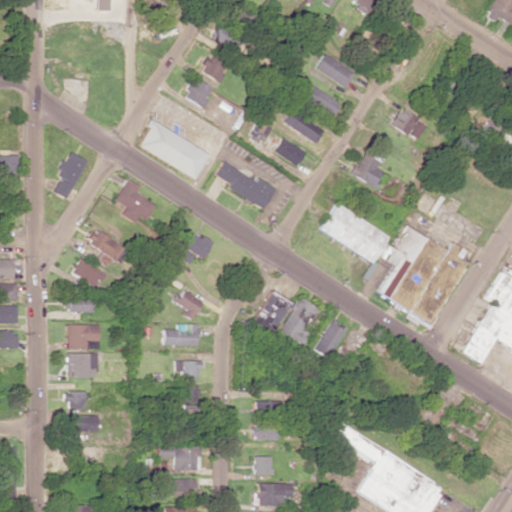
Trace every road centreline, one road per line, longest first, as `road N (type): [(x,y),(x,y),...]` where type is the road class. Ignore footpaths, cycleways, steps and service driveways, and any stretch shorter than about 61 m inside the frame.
road 1 (residential): [(511,404),(33,91)]
road 2 (residential): [(434,0),(228,325),(222,511)]
road 3 (tertiary): [(33,511),(31,0)]
road 4 (residential): [(208,0),(52,235),(33,243)]
road 5 (residential): [(511,223),(430,352)]
road 6 (residential): [(130,0),(130,121)]
